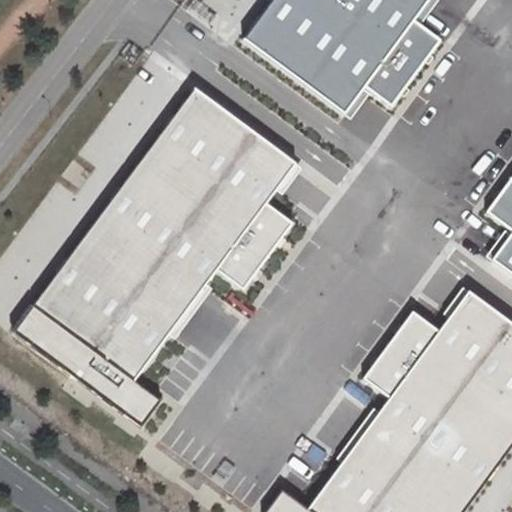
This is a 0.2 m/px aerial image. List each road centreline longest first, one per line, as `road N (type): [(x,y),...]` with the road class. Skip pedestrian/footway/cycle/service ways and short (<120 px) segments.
road 1 (unknown): [(0,301),(183,54)]
road 2 (unclassified): [(0,146),(112,0)]
